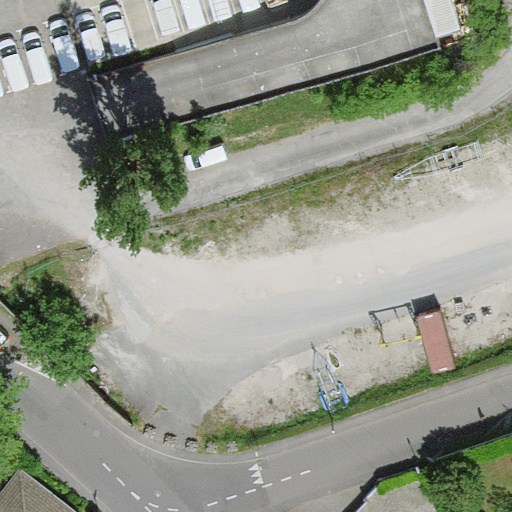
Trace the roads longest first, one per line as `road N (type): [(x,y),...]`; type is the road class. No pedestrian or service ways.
road 1 (unknown): [(139,203),(218,255),(264,266),(324,260),(511,198)]
road 2 (residential): [(180,511),(511,402)]
road 3 (residential): [(0,360),(154,511)]
